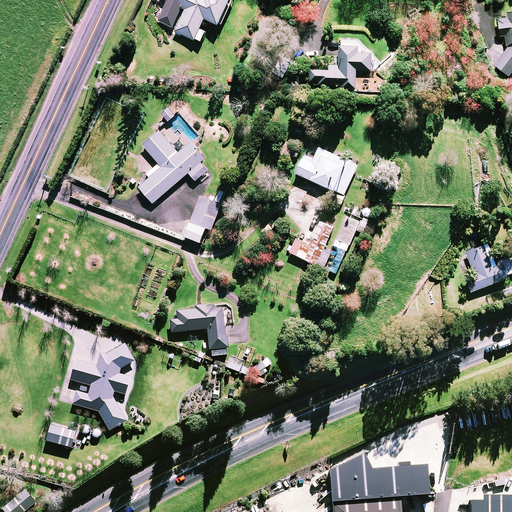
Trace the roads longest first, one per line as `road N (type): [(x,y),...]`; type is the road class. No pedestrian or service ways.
road 1 (trunk): [(511,334),(217,451),(103,511)]
road 2 (secondary): [(110,0),(0,235)]
